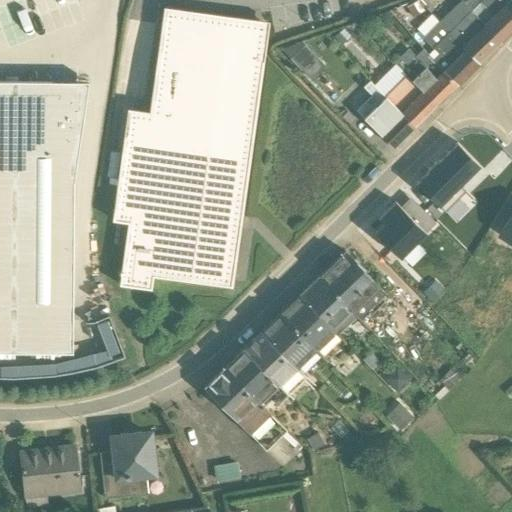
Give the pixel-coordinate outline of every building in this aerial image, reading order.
[(411,18),(424,11),(418,0),(405,8),(411,18)] [(438,22),(477,63),(498,42),(471,11),(463,3),(461,0),(438,22)] [(465,0),(463,3),(471,11),(481,0),(465,0)] [(481,0),(471,11),(498,42),(511,28),(511,12),(500,0),(481,0)] [(511,0),(500,0),(511,12),(511,0)] [(148,113),(125,109),(110,221),(126,223),(117,285),(149,289),(151,276),(230,287),(266,21),(163,7),(148,113)] [(428,55),(455,85),(477,63),(438,22),(431,14),(415,30),(423,37),(421,38),(433,50),(428,55)] [(301,44),(279,50),(310,80),(324,66),(301,44)] [(405,75),(434,105),(455,85),(428,55),(424,50),(416,58),(408,50),(393,63),(405,75)] [(384,96),(413,125),(434,105),(405,75),(384,96)] [(0,81),(0,351),(70,352),(71,183),(87,82),(36,82),(0,81)] [(355,110),(391,148),(413,125),(384,96),(368,81),(362,87),(370,95),(355,110)] [(414,184),(443,213),(464,192),(458,186),(478,166),(455,143),(414,184)] [(399,260),(425,234),(394,202),(377,220),(381,225),(373,233),(399,260)] [(511,214),(498,236),(511,244),(511,214)] [(320,275),(362,322),(384,302),(379,297),(383,293),(343,252),(320,275)] [(367,328),(362,322),(320,275),(298,296),(335,333),(340,328),(349,327),(358,337),(367,328)] [(498,341),(511,328),(511,303),(501,291),(475,313),(498,341)] [(344,341),(335,333),(298,296),(279,314),(317,351),(320,347),(330,357),(344,341)] [(317,351),(279,314),(260,332),(305,377),(325,359),(317,351)] [(100,359),(113,355),(104,315),(90,319),(100,359)] [(305,377),(260,332),(242,350),(286,395),(305,377)] [(286,395),(242,350),(223,368),(262,407),(270,399),(276,405),(286,395)] [(262,407),(223,368),(203,387),(265,451),(285,430),(262,407)] [(398,402),(384,417),(398,430),(412,416),(398,402)] [(111,497),(147,493),(146,478),(156,477),(155,464),(156,464),(155,448),(150,448),(149,436),(140,437),(140,432),(119,434),(119,439),(110,440),(112,451),(98,453),(103,498),(104,498),(105,503),(112,503),(111,497)] [(46,496),(78,492),(73,446),(18,453),(25,507),(47,504),(46,496)] [(214,482),(238,477),(236,462),(211,467),(214,482)]
